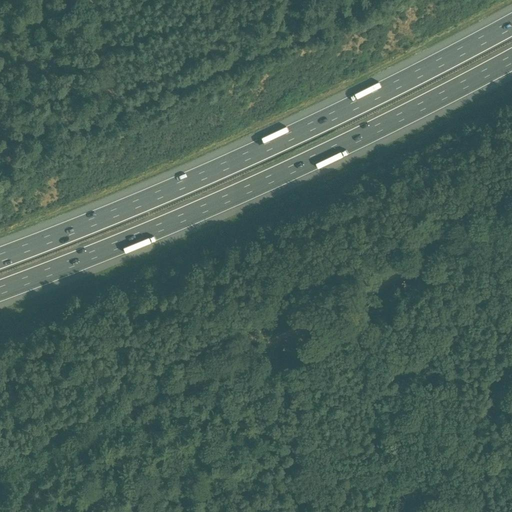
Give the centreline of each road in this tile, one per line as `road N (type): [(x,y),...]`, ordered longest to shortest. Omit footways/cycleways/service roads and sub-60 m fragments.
road 1 (track): [(0,465),(273,341),(511,213)]
road 2 (motorway): [(511,24),(259,151),(0,257)]
road 3 (motorway): [(0,290),(271,179),(511,59)]
